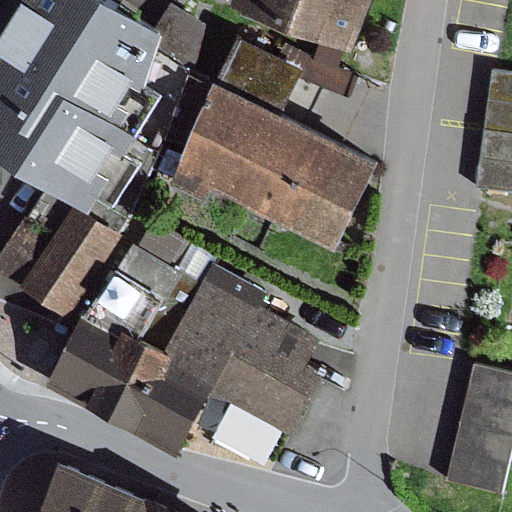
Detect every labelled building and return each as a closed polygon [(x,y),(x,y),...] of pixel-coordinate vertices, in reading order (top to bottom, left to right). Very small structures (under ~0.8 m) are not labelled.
[(162,41),(113,0),(7,0),(0,12),(0,164),(43,193),(0,255),(0,274),(68,320),(122,236),(118,235),(165,140),(188,72),(156,54),(162,41)] [(218,0),(231,5),(230,10),(348,55),(369,0),(218,0)] [(303,71),(235,40),(214,88),(188,72),(165,140),(187,149),(170,188),(204,206),(210,191),(335,256),(377,163),(283,117),(303,71)] [(511,73),(493,71),(479,189),(511,192),(511,73)] [(203,285),(134,245),(85,321),(82,319),(48,389),(178,461),(210,394),(291,437),(322,379),(305,370),(320,342),(260,311),(268,294),(214,265),(203,285)] [(511,386),(472,377),(448,482),(503,494),(511,454),(511,386)] [(166,511),(59,466),(43,511),(166,511)]
